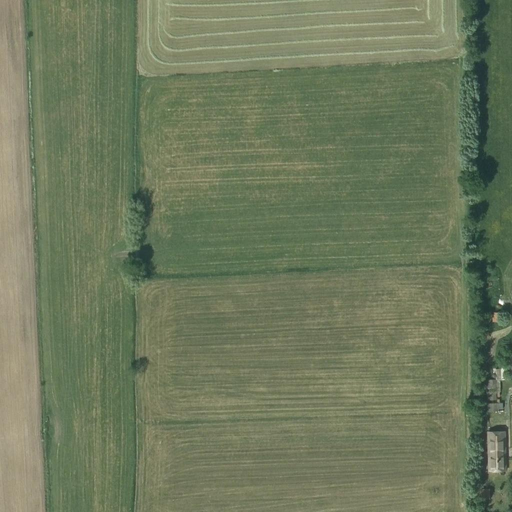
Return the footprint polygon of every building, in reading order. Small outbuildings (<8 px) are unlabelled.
[(502,313),(492,313),(492,322),(502,322),(502,313)] [(486,380),(485,388),(495,388),(495,380),(486,380)] [(486,392),(486,400),(496,399),(495,391),(486,392)] [(487,403),(486,411),(496,411),(496,403),(487,403)] [(505,470),(505,431),(488,432),(488,471),(505,470)]
